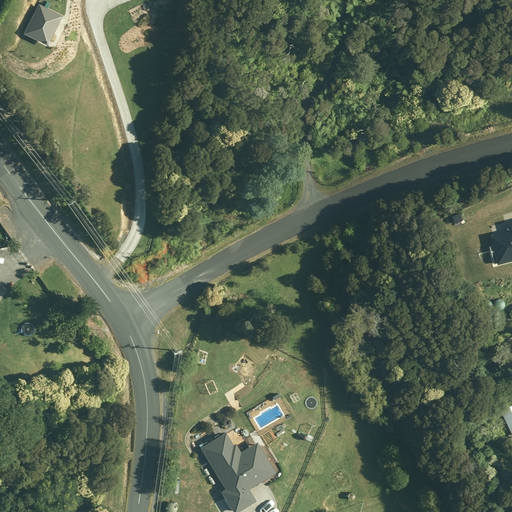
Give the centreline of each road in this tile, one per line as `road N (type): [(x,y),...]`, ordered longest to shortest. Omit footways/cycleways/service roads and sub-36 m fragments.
road 1 (residential): [(124,326),(256,241),(420,170),(511,143)]
road 2 (unclassified): [(124,326),(0,160)]
road 3 (unclassified): [(138,511),(147,404),(124,326)]
